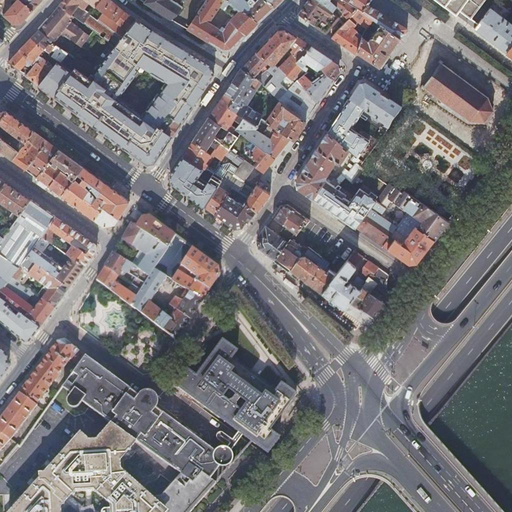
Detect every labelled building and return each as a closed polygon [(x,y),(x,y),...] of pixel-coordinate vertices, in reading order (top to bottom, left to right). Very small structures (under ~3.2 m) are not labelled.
[(32,10),(20,0),(15,0),(3,14),(8,18),(13,23),(21,23),(25,18),(33,10),(32,10)] [(20,0),(32,10),(40,0),(20,0)] [(131,16),(124,11),(116,21),(104,13),(100,18),(92,12),(91,14),(84,9),(89,2),(86,0),(63,0),(59,5),(74,16),(99,35),(102,31),(106,34),(103,38),(111,43),(115,46),(115,47),(118,42),(121,39),(127,30),(128,30),(136,19),(131,16)] [(116,21),(124,11),(115,3),(110,0),(101,0),(96,7),(104,13),(116,21)] [(218,10),(224,0),(206,0),(188,29),(206,40),(224,51),(231,50),(233,48),(237,44),(238,45),(243,39),(247,33),(252,28),(258,23),(239,9),(231,21),(223,31),(210,23),(218,10)] [(226,0),(239,9),(258,23),(266,16),(274,8),(275,8),(266,0),(256,0),(256,1),(255,0),(248,0),(247,2),(244,0),(226,0)] [(340,17),(345,22),(349,18),(352,15),(359,8),(349,2),(346,0),(331,0),(334,3),(337,6),(336,9),(334,11),(332,9),(331,8),(319,0),(308,0),(306,4),(299,13),(310,21),(326,33),(333,25),(335,22),(340,17)] [(319,0),(331,8),(334,3),(331,0),(319,0)] [(350,0),(349,2),(359,8),(363,11),(368,4),(369,5),(371,0),(350,0)] [(464,12),(472,17),(484,0),(437,0),(456,14),(460,8),(464,12)] [(91,14),(92,12),(96,7),(89,2),(84,9),(91,14)] [(373,19),(399,38),(407,28),(379,11),(369,5),(368,4),(363,11),(363,12),(373,19)] [(74,16),(59,5),(53,13),(44,25),(39,30),(48,38),(50,35),(54,39),(51,42),(54,44),(61,34),(79,48),(82,44),(82,45),(89,35),(79,28),(78,28),(70,22),(74,16)] [(490,7),(474,28),(490,39),(507,52),(511,45),(511,23),(511,21),(511,20),(510,19),(509,21),(490,7)] [(359,8),(352,15),(364,25),(362,28),(363,29),(361,32),(363,34),(364,31),(370,23),(373,19),(363,12),(363,11),(359,8)] [(349,18),(345,22),(342,26),(332,37),(346,46),(357,54),(357,53),(357,52),(362,37),(362,36),(352,28),(356,24),(349,18)] [(197,58),(182,49),(178,47),(166,39),(147,26),(136,19),(128,30),(127,30),(121,39),(118,42),(115,47),(115,46),(93,75),(96,77),(92,81),(75,67),(71,72),(56,61),(52,66),(43,58),(39,64),(37,62),(34,66),(31,70),(27,76),(44,89),(52,95),(61,101),(72,109),(86,120),(107,135),(114,140),(123,147),(138,158),(146,164),(154,162),(214,74),(211,67),(197,58)] [(357,52),(357,53),(366,58),(373,63),(380,67),(393,48),(399,38),(373,19),(370,23),(377,28),(368,41),(362,37),(357,52)] [(290,45),(296,36),(290,31),(285,28),(277,29),(267,40),(256,52),(268,61),(272,64),(272,65),(274,63),(290,45)] [(48,38),(39,30),(35,34),(31,38),(24,45),(19,50),(19,51),(14,57),(9,63),(15,67),(19,71),(27,76),(31,70),(25,67),(25,64),(27,65),(27,66),(28,66),(28,65),(29,65),(31,63),(34,66),(37,62),(39,64),(43,58),(41,56),(46,50),(50,53),(49,54),(57,60),(58,59),(60,61),(66,52),(54,44),(51,42),(54,39),(50,35),(48,38)] [(300,59),(311,46),(303,40),(296,36),(290,45),(295,50),(279,66),(287,73),(297,62),(300,58),(300,59)] [(318,70),(332,60),(322,53),(311,46),(300,59),(300,58),(297,62),(303,67),(306,70),(308,67),(306,65),(307,63),(318,70)] [(268,61),(256,52),(249,59),(242,67),(255,77),(262,73),(259,69),(260,69),(268,61)] [(429,78),(424,84),(423,83),(420,86),(423,89),(425,87),(432,92),(431,94),(432,95),(433,93),(441,98),(439,100),(441,101),(442,99),(471,120),(484,121),(493,110),(488,97),(459,75),(461,73),(460,72),(458,75),(451,69),(452,67),(451,66),(449,68),(442,63),(443,61),(441,59),(439,62),(440,63),(435,70),(434,69),(428,77),(429,78)] [(306,90),(318,103),(325,91),(333,79),(339,70),(338,67),(337,63),(336,62),(334,61),(332,60),(318,70),(321,74),(311,81),(305,76),(304,74),(304,75),(298,80),(301,83),(306,90)] [(294,83),(296,81),(293,79),(303,67),(297,62),(287,73),(270,91),(278,99),(290,87),(294,83)] [(257,126),(261,119),(263,115),(247,104),(261,83),(270,91),(287,73),(279,66),(274,63),(272,65),(272,64),(269,67),(262,73),(255,77),(242,67),(224,94),(232,99),(228,106),(244,117),(257,126)] [(393,72),(401,76),(405,67),(398,63),(393,72)] [(296,81),(298,80),(304,75),(304,74),(308,71),(306,70),(303,67),(293,79),(296,81)] [(317,103),(318,103),(306,90),(301,83),(298,80),(296,81),(294,83),(290,87),(278,99),(280,101),(285,106),(305,121),(311,113),(317,103)] [(366,82),(359,84),(350,98),(365,107),(361,112),(372,119),(376,115),(382,119),(379,124),(381,125),(381,126),(384,128),(386,129),(392,117),(401,106),(383,94),(382,93),(366,82)] [(224,94),(209,116),(223,125),(228,129),(235,118),(241,122),(244,117),(228,106),(232,99),(224,94)] [(350,98),(328,132),(348,149),(354,155),(360,160),(386,129),(384,128),(381,126),(381,125),(379,124),(372,119),(361,112),(365,107),(350,98)] [(299,130),(305,121),(285,106),(280,101),(266,122),(276,128),(279,122),(286,126),(282,132),(290,137),(289,138),(292,140),(299,130)] [(6,110),(0,111),(0,150),(12,159),(34,131),(19,120),(6,110)] [(223,125),(209,116),(193,141),(205,150),(210,143),(216,147),(221,141),(229,148),(230,148),(239,136),(233,132),(230,130),(223,138),(220,136),(217,138),(213,135),(219,127),(221,128),(223,125)] [(282,148),(289,138),(290,137),(282,132),(276,128),(266,122),(260,132),(255,129),(257,127),(258,126),(257,126),(244,117),(241,122),(233,132),(239,136),(242,132),(251,139),(259,145),(268,152),(274,157),(282,148)] [(230,130),(233,132),(241,122),(235,118),(228,129),(230,130)] [(34,131),(12,159),(20,166),(26,170),(48,141),(40,135),(34,131)] [(348,149),(328,132),(312,157),(297,180),(298,187),(304,191),(313,197),(325,180),(325,175),(335,160),(338,162),(340,162),(348,149)] [(246,146),(253,152),(259,145),(251,139),(246,146)] [(48,141),(26,170),(28,171),(37,178),(59,149),(53,145),(48,141)] [(225,154),(229,148),(221,141),(216,147),(211,154),(205,150),(193,141),(183,155),(205,169),(206,167),(207,164),(216,170),(224,155),(225,154)] [(210,143),(205,150),(211,154),(216,147),(210,143)] [(268,165),(274,157),(268,152),(259,145),(253,152),(250,156),(258,163),(255,168),(262,173),(268,165)] [(229,148),(225,154),(241,164),(244,159),(230,148),(229,148)] [(62,196),(83,167),(70,157),(68,155),(59,149),(37,178),(50,187),(62,196)] [(205,169),(183,155),(173,170),(204,189),(214,172),(206,167),(205,169)] [(354,182),(364,169),(357,163),(360,160),(354,155),(351,159),(356,163),(345,176),(341,173),(335,179),(333,177),(331,180),(328,178),(326,180),(334,186),(336,187),(338,185),(346,176),(354,182)] [(254,167),(251,164),(244,159),(241,164),(236,171),(234,174),(244,181),(254,167)] [(220,165),(215,172),(223,177),(228,169),(229,169),(234,172),(238,167),(230,162),(222,164),(221,166),(220,165)] [(119,218),(118,218),(124,209),(129,201),(124,197),(105,183),(83,167),(62,196),(76,206),(84,212),(87,214),(104,226),(114,224),(117,221),(119,218)] [(204,189),(173,170),(170,175),(171,182),(186,193),(205,207),(219,186),(224,178),(223,177),(215,172),(215,171),(214,172),(204,189)] [(229,193),(233,188),(239,192),(246,183),(244,181),(234,174),(229,171),(224,178),(219,186),(229,193)] [(325,180),(313,197),(357,228),(377,201),(359,189),(350,201),(337,192),(340,186),(338,185),(336,187),(334,186),(326,180),(325,180)] [(0,190),(0,202),(13,211),(9,217),(15,221),(16,220),(30,199),(18,191),(5,182),(0,190)] [(249,198),(254,189),(246,183),(239,192),(240,192),(248,198),(249,198)] [(442,230),(449,221),(404,190),(403,192),(390,184),(389,186),(377,201),(387,207),(392,200),(422,221),(418,228),(435,239),(442,230)] [(270,193),(262,188),(257,185),(254,189),(249,198),(248,198),(245,202),(243,201),(241,204),(243,206),(246,202),(256,210),(258,207),(266,198),(270,193)] [(208,209),(215,214),(227,196),(229,193),(219,186),(205,207),(208,209)] [(235,200),(240,192),(239,192),(233,188),(229,193),(227,196),(235,200)] [(248,220),(256,210),(246,202),(243,206),(241,204),(239,203),(235,208),(231,204),(232,202),(235,203),(236,201),(235,200),(227,196),(215,214),(225,221),(235,228),(242,227),(246,222),(247,221),(248,220)] [(3,238),(0,242),(0,253),(19,267),(27,255),(34,246),(40,238),(41,236),(41,235),(55,217),(43,208),(30,199),(16,220),(15,221),(3,238)] [(387,207),(377,201),(357,228),(370,237),(383,246),(391,236),(397,227),(380,215),(387,207)] [(276,211),(273,216),(285,225),(295,232),(296,233),(304,224),(306,224),(309,220),(302,215),(294,209),(291,206),(287,204),(280,205),(276,211)] [(139,221),(136,225),(136,226),(168,247),(176,234),(160,223),(150,216),(142,217),(139,221)] [(67,224),(55,217),(41,235),(46,239),(55,245),(56,246),(58,243),(53,240),(56,236),(63,241),(67,240),(71,243),(71,247),(70,249),(62,243),(58,247),(84,266),(90,257),(96,249),(95,244),(78,232),(67,224)] [(136,226),(136,225),(132,222),(123,237),(122,239),(143,252),(137,261),(116,248),(113,253),(140,270),(149,276),(154,268),(168,247),(136,226)] [(426,250),(435,239),(418,228),(408,222),(396,239),(391,236),(383,246),(392,252),(396,255),(401,258),(409,264),(417,263),(426,250)] [(295,232),(285,225),(281,232),(290,239),(291,238),(295,232)] [(267,252),(276,259),(287,243),(266,227),(265,228),(258,239),(259,246),(267,252)] [(176,234),(168,247),(154,268),(173,279),(178,271),(182,266),(193,247),(185,242),(176,234)] [(299,276),(322,293),(332,279),(336,273),(330,268),(327,271),(317,264),(322,257),(310,247),(306,253),(306,256),(300,257),(296,254),(300,253),(301,251),(298,248),(300,245),(291,238),(290,239),(287,243),(276,259),(299,276)] [(34,246),(27,255),(69,286),(76,276),(84,266),(58,247),(56,246),(55,245),(52,251),(67,261),(62,267),(34,246)] [(206,257),(193,247),(182,266),(198,278),(196,281),(178,271),(173,279),(173,280),(204,298),(220,274),(219,266),(206,257)] [(334,301),(345,309),(349,302),(365,281),(357,275),(351,282),(350,281),(349,282),(347,284),(343,282),(346,279),(347,279),(356,266),(356,264),(364,257),(355,250),(343,265),(336,273),(332,279),(322,293),(334,301)] [(0,290),(13,275),(19,267),(0,253),(0,290)] [(140,270),(113,253),(108,261),(104,267),(118,276),(123,269),(124,266),(128,269),(126,271),(136,277),(140,270)] [(27,255),(19,267),(13,275),(20,280),(21,281),(24,276),(27,272),(42,283),(40,285),(43,287),(47,289),(42,296),(54,306),(61,297),(69,286),(27,255)] [(327,271),(330,268),(327,266),(329,263),(322,257),(317,264),(327,271)] [(373,274),(379,267),(368,260),(360,270),(368,276),(371,272),(373,274)] [(136,296),(140,290),(131,284),(127,289),(115,280),(118,276),(104,267),(101,273),(97,279),(131,305),(136,296)] [(144,315),(176,339),(204,298),(173,280),(173,279),(154,268),(149,276),(140,290),(136,296),(131,305),(144,315)] [(20,280),(13,275),(0,290),(0,296),(5,300),(19,310),(39,326),(47,316),(54,306),(42,296),(38,301),(34,307),(11,290),(16,285),(20,280)] [(24,276),(21,281),(36,292),(40,287),(24,276)] [(349,302),(345,309),(354,316),(363,322),(370,322),(372,319),(377,313),(386,301),(390,296),(389,294),(389,291),(388,289),(388,287),(387,285),(387,284),(387,282),(381,278),(377,282),(368,276),(365,280),(366,280),(365,281),(349,302)] [(21,281),(20,280),(16,285),(38,301),(42,296),(38,293),(36,292),(21,281)] [(38,293),(42,296),(47,289),(43,287),(38,293)] [(0,319),(5,324),(24,340),(29,339),(33,334),(39,326),(19,310),(17,313),(3,303),(5,300),(0,296),(0,319)] [(250,445),(253,442),(268,453),(270,450),(278,440),(278,439),(280,437),(275,433),(270,430),(297,394),(281,382),(274,392),(252,375),(231,359),(237,350),(222,339),(208,358),(196,375),(187,368),(184,371),(176,381),(177,382),(175,384),(236,430),(234,433),(223,444),(220,445),(218,445),(216,446),(214,447),(213,449),(159,409),(155,406),(156,406),(156,405),(156,404),(157,404),(157,403),(157,402),(157,401),(157,400),(157,399),(157,398),(157,397),(157,396),(156,396),(156,395),(155,394),(154,393),(153,392),(152,392),(152,391),(151,391),(150,391),(150,390),(150,391),(149,390),(148,390),(147,390),(146,390),(145,391),(144,391),(143,391),(142,392),(141,392),(141,393),(140,393),(140,394),(139,395),(135,392),(125,384),(85,355),(73,371),(64,383),(71,388),(66,395),(66,396),(65,396),(65,397),(65,398),(65,399),(65,400),(65,401),(65,402),(65,404),(66,404),(67,406),(67,407),(68,407),(68,408),(69,408),(71,409),(72,409),(73,410),(75,410),(76,409),(76,410),(77,409),(78,409),(79,408),(81,407),(83,403),(84,403),(87,400),(104,412),(114,421),(112,424),(136,442),(139,438),(183,471),(180,475),(192,484),(201,474),(214,483),(220,476),(229,467),(232,463),(250,445)] [(73,371),(85,355),(73,346),(65,340),(57,341),(38,367),(19,393),(36,405),(70,358),(75,361),(70,368),(73,371)] [(0,377),(6,370),(8,367),(6,351),(0,345),(0,377)] [(36,405),(19,393),(6,410),(0,417),(0,431),(10,439),(11,439),(36,406),(36,405)] [(187,511),(214,483),(201,474),(192,484),(180,475),(165,491),(147,492),(124,473),(123,456),(136,442),(112,424),(101,436),(75,436),(12,508),(16,511),(187,511)] [(0,450),(3,447),(10,439),(0,431),(0,450)]
